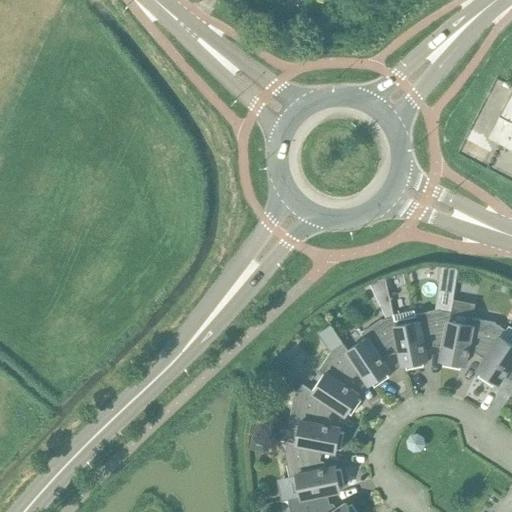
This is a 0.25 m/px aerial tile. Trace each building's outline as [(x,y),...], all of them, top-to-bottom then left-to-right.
[(511,92),(489,137),(511,148),(511,92)] [(440,286),(454,286),(455,271),(441,270),(440,286)] [(390,299),(382,281),(370,287),(378,304),(390,299)] [(438,310),(417,314),(414,310),(393,314),(394,317),(393,317),(403,366),(406,365),(407,370),(424,366),(423,362),(426,361),(423,346),(430,345),(443,347),(440,361),(441,361),(450,313),(438,310)] [(474,352),(485,360),(477,372),(505,330),(494,323),(472,317),(471,325),(449,321),(451,313),(450,313),(441,361),(444,361),(443,366),(460,370),(461,365),(464,365),(468,351),(474,352)] [(403,366),(393,317),(381,320),(362,333),(366,339),(348,351),(343,343),(342,344),(369,385),(372,383),(375,387),(389,377),(386,373),(389,371),(381,359),(386,355),(400,352),(402,366),(403,366)] [(369,385),(342,344),(330,325),(318,333),(331,352),(319,370),(324,374),(312,392),(292,378),(291,379),(346,415),(347,412),(351,415),(361,401),(357,398),(359,395),(346,387),(350,381),(361,374),(369,385)] [(511,343),(511,345),(501,338),(506,331),(505,330),(477,372),(480,374),(478,378),(492,387),(495,383),(498,384),(506,372),(511,376),(511,343)] [(346,415),(291,379),(288,385),(298,391),(294,397),(289,420),(300,422),(296,444),(287,442),(287,443),(335,452),(336,449),(341,450),(344,433),(339,432),(340,428),(325,426),(327,419),(334,408),(345,415),(346,415)] [(252,417),(249,433),(265,436),(268,420),(252,417)] [(418,430),(410,431),(407,437),(408,444),(414,448),(422,447),(426,441),(424,434),(418,430)] [(253,436),(250,450),(268,454),(271,439),(253,436)] [(335,452),(287,443),(285,455),(289,477),(296,476),(300,497),(288,500),(340,490),(340,487),(344,486),(341,469),(336,470),(335,467),(321,470),(319,463),(322,450),(335,452)] [(333,511),(330,507),(327,493),(340,491),(340,490),(288,500),(290,511),(357,511),(352,504),(348,507),(346,504),(333,511)]
